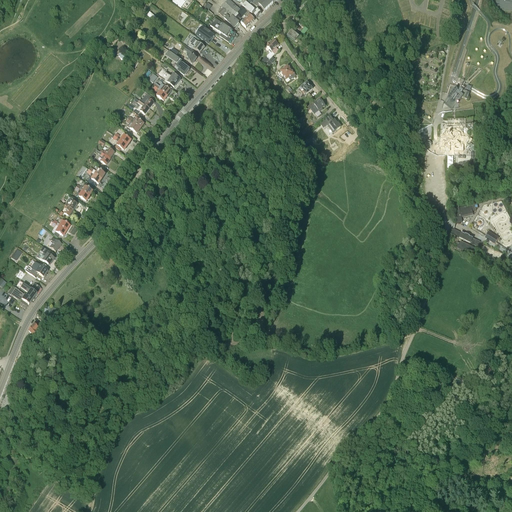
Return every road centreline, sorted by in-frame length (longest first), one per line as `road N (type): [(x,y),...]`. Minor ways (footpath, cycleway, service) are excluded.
road 1 (unclassified): [(297,511),(385,406),(433,283),(446,224),(435,139)]
road 2 (track): [(359,133),(406,191),(419,256),(407,339)]
road 3 (residential): [(187,109),(179,102),(121,175),(75,244),(83,253)]
road 4 (tertiary): [(83,253),(187,109)]
road 5 (tertiary): [(0,388),(30,315),(83,253)]
road 6 (tertiary): [(187,109),(291,0)]
